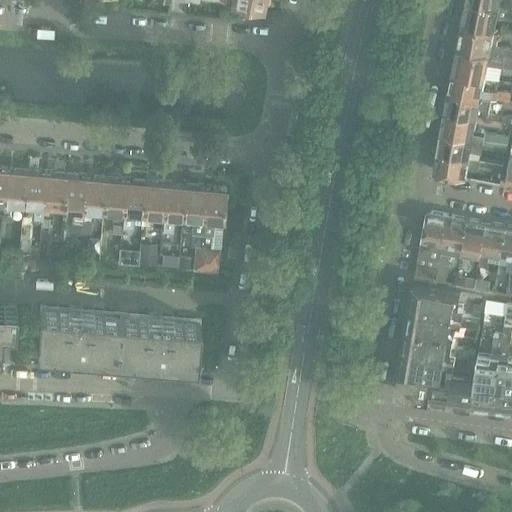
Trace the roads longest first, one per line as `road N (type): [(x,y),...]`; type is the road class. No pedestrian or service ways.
road 1 (tertiary): [(282,486),(371,0)]
road 2 (residential): [(274,148),(227,392),(180,390)]
road 3 (residential): [(274,148),(0,128)]
road 4 (residential): [(41,22),(290,46)]
road 5 (residential): [(383,413),(366,412),(404,186)]
road 6 (residential): [(0,473),(164,452),(175,434),(180,390)]
road 7 (residential): [(404,186),(441,0)]
road 8 (residential): [(180,390),(0,383)]
road 9 (unclassified): [(385,445),(403,459),(511,492)]
road 10 (residential): [(511,428),(383,413)]
